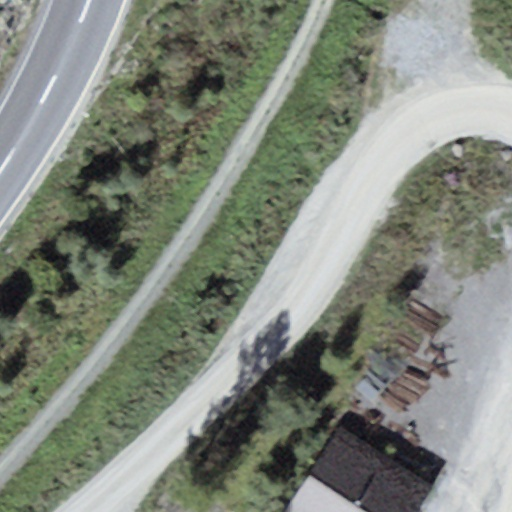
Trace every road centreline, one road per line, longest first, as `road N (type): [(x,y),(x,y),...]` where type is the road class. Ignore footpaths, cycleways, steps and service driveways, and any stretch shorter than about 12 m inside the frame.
road 1 (track): [(65,511),(255,344),(311,277),(387,138),(421,114),(483,98),(511,100)]
road 2 (track): [(0,463),(87,368),(188,228),(268,106),(322,0)]
road 3 (primary): [(81,0),(0,171)]
